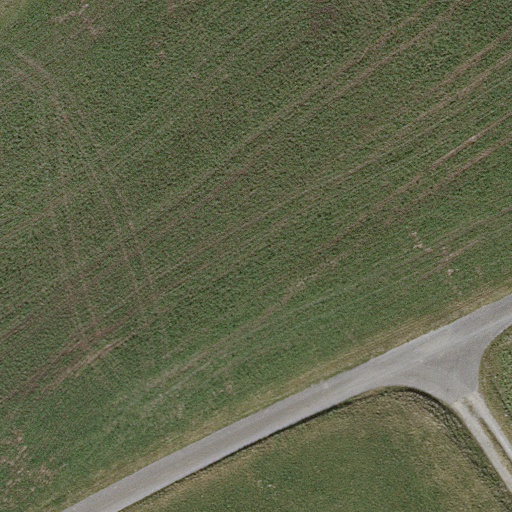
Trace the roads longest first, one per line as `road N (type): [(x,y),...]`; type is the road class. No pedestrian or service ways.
road 1 (track): [(97,511),(511,317)]
road 2 (track): [(432,356),(511,476)]
